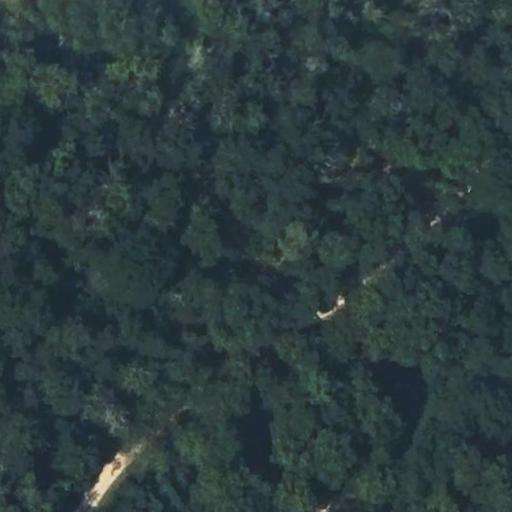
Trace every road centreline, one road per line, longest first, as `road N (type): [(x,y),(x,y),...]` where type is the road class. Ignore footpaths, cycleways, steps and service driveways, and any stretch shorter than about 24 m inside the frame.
road 1 (track): [(80,511),(144,436),(203,386),(395,257)]
road 2 (track): [(395,257),(511,132)]
road 3 (track): [(511,184),(395,257)]
